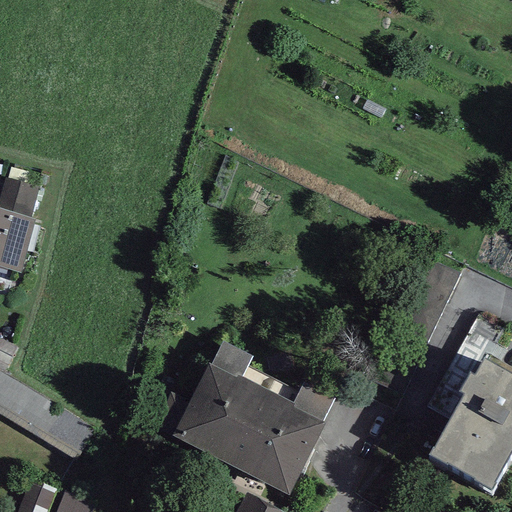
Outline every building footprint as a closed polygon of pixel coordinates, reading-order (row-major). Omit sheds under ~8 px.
[(5,180),(0,200),(0,213),(30,221),(39,189),(5,180)] [(0,213),(0,269),(21,275),(35,223),(30,221),(0,213)] [(0,339),(0,369),(5,372),(17,348),(0,339)] [(325,428),(322,426),(334,402),(303,386),(300,394),(249,368),(253,360),(222,345),(173,442),(289,500),(325,428)] [(511,382),(483,366),(474,383),(470,380),(459,399),(463,402),(430,462),(490,496),(511,455),(511,382)] [(94,429),(0,373),(0,409),(79,456),(94,429)] [(91,511),(95,505),(29,480),(16,511),(91,511)] [(271,511),(246,498),(238,511),(271,511)]
